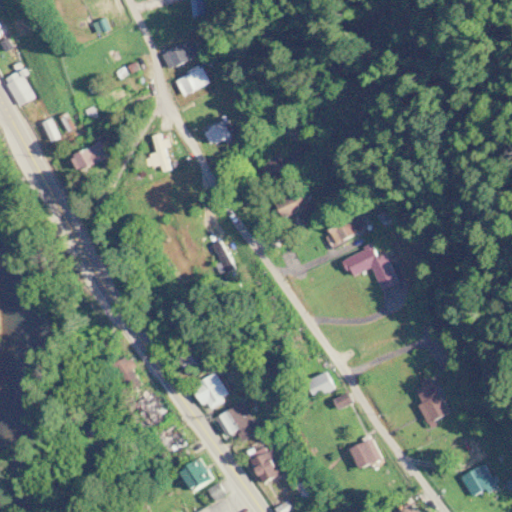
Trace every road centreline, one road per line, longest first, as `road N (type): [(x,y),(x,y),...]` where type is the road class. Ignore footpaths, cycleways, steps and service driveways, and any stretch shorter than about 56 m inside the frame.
road 1 (residential): [(163,103),(215,191),(445,511)]
road 2 (secondary): [(0,107),(100,285),(261,511)]
road 3 (residential): [(100,285),(100,201),(163,103)]
